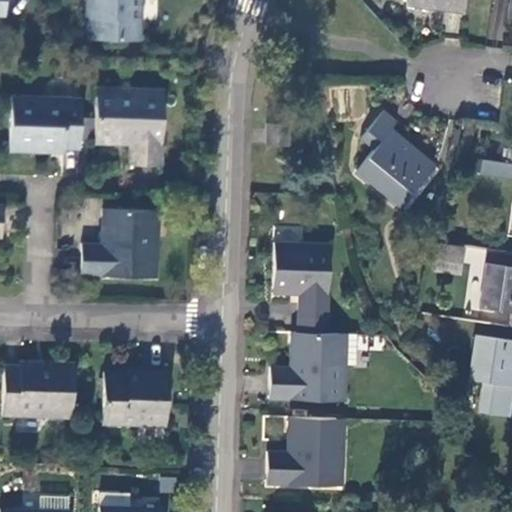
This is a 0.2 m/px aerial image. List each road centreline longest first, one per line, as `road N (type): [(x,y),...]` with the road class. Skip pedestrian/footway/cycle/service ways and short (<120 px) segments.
road 1 (residential): [(254,0),(231,76),(222,319)]
road 2 (residential): [(222,319),(216,511)]
road 3 (residential): [(222,319),(36,313)]
road 4 (residential): [(36,313),(40,184)]
